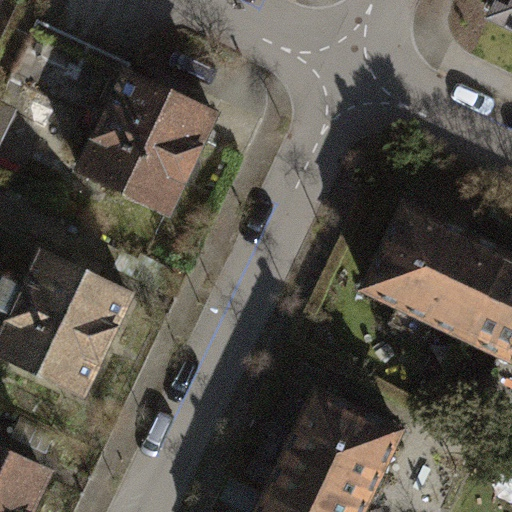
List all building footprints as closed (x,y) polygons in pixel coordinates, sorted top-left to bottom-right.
[(511,0),(504,0),(495,19),(511,26),(511,0)] [(105,116),(124,73),(35,32),(16,75),(105,116)] [(215,114),(124,73),(105,116),(79,170),(170,212),(215,114)] [(0,140),(16,109),(0,101),(0,140)] [(437,321),(470,337),(509,254),(406,206),(368,288),(402,304),(394,324),(427,339),(437,321)] [(130,294),(44,253),(0,345),(0,351),(83,391),(130,294)] [(511,255),(509,254),(470,337),(503,353),(487,386),(511,398),(511,255)] [(361,511),(400,430),(317,391),(269,494),(306,511),(361,511)] [(29,511),(48,474),(0,451),(0,511),(29,511)] [(306,511),(269,494),(259,511),(306,511)]
